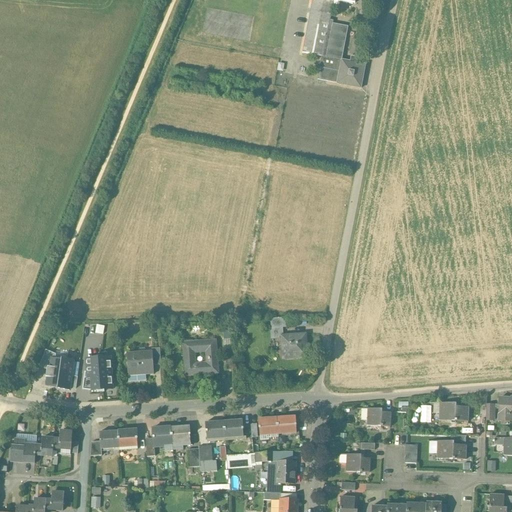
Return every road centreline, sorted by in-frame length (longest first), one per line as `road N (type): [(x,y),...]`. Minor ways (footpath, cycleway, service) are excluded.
road 1 (unclassified): [(393,0),(315,400)]
road 2 (unclassified): [(87,412),(315,400)]
road 3 (residential): [(315,400),(511,385)]
